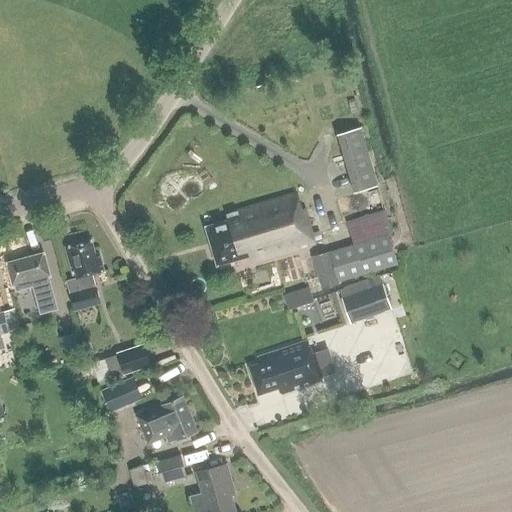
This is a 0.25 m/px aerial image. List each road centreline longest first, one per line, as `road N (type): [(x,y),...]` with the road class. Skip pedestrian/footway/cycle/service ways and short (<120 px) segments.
road 1 (unclassified): [(299,511),(224,412),(91,187)]
road 2 (tertiary): [(91,187),(124,160),(232,0)]
